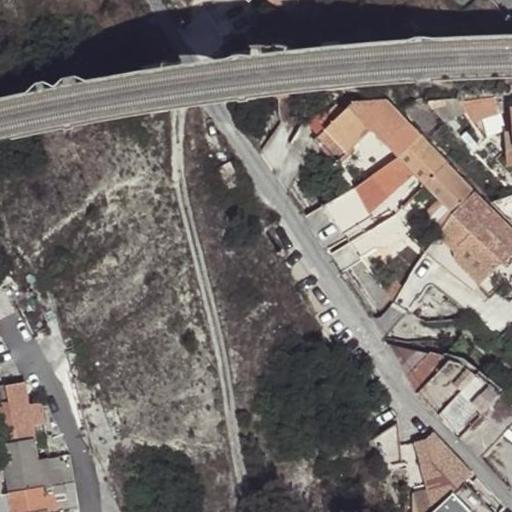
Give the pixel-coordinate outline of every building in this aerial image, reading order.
[(381,103),(359,103),(345,113),(339,106),(329,116),(336,122),(324,135),(319,140),(339,162),(375,132),(372,128),(389,112),(381,103)] [(416,174),(455,213),(480,239),(495,224),(500,218),(393,108),(389,112),(372,128),(375,132),(402,160),(416,174)] [(305,160),(319,140),(324,135),(307,120),(291,145),(305,160)] [(212,170),(212,145),(198,145),(196,169),(212,170)] [(389,198),(416,174),(402,160),(371,179),(389,198)] [(242,213),(256,204),(245,183),(234,162),(220,171),(233,192),(228,193),(242,213)] [(343,199),(350,208),(364,226),(374,220),(359,188),(343,199)] [(390,207),(398,215),(410,203),(402,196),(390,207)] [(331,220),(350,208),(343,199),(341,197),(323,209),(331,220)] [(480,239),(455,213),(443,232),(456,245),(465,236),(471,241),(461,250),(460,254),(462,259),(484,281),(511,252),(511,242),(495,224),(480,239)] [(406,226),(398,215),(380,227),(387,239),(406,226)] [(465,236),(456,245),(461,250),(471,241),(465,236)] [(363,258),(379,248),(372,246),(360,253),(363,258)] [(446,358),(387,345),(413,384),(429,369),(430,369),(435,366),(436,368),(446,358)] [(451,359),(417,392),(439,414),(479,375),(463,362),(451,359)] [(439,414),(462,438),(503,394),(479,375),(439,414)] [(69,511),(69,509),(63,470),(52,471),(50,458),(39,460),(33,424),(46,422),(43,403),(30,405),(27,383),(9,387),(18,443),(3,446),(10,494),(0,495),(0,511),(69,511)] [(511,403),(503,394),(462,438),(482,459),(511,427),(511,403)] [(434,432),(427,438),(430,457),(431,460),(445,474),(459,488),(475,473),(434,432)] [(70,455),(50,458),(52,471),(63,470),(69,509),(78,508),(70,455)] [(431,460),(430,457),(423,458),(432,499),(426,501),(429,511),(437,511),(437,510),(437,493),(436,485),(431,460)] [(504,511),(504,501),(475,473),(459,488),(481,511),(504,511)] [(448,499),(459,488),(445,474),(441,479),(446,494),(448,499)] [(441,479),(436,485),(437,493),(437,510),(448,499),(446,494),(441,479)]
